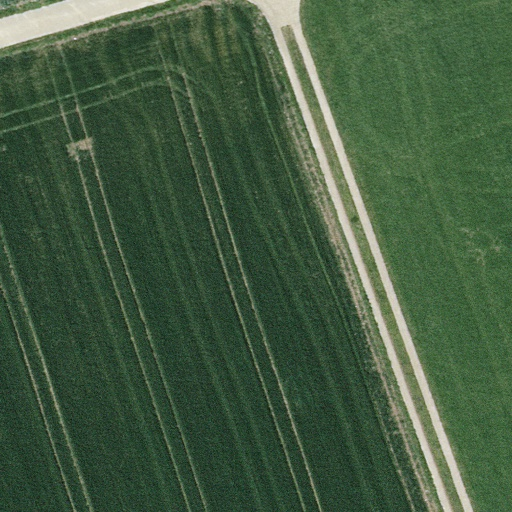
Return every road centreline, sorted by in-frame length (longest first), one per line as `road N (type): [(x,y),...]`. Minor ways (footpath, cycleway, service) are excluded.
road 1 (track): [(285,0),(465,511)]
road 2 (track): [(0,46),(164,0)]
